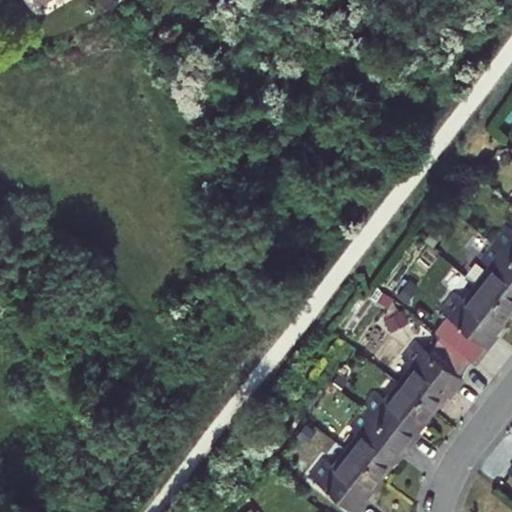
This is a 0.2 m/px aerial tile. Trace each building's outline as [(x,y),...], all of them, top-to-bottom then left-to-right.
[(511,228),(497,245),(511,256),(511,228)] [(484,262),(493,269),(480,286),(511,310),(511,256),(497,245),(484,262)] [(500,335),(496,333),(511,312),(511,310),(480,286),(467,302),(458,296),(444,314),(450,318),(437,335),(442,339),(472,362),(477,365),(500,335)] [(405,364),(414,371),(402,386),(434,411),(450,390),(454,393),(465,379),(461,376),(472,362),(442,339),(431,354),(419,345),(405,364)] [(418,432),(434,411),(402,386),(389,402),(381,396),(367,413),(412,448),(422,435),(418,432)] [(353,431),(362,437),(349,453),(382,478),(398,457),(402,461),(412,448),(367,413),(353,431)] [(365,500),(382,478),(349,453),(336,470),(328,464),(314,482),(353,511),(361,511),(369,503),(365,500)]
